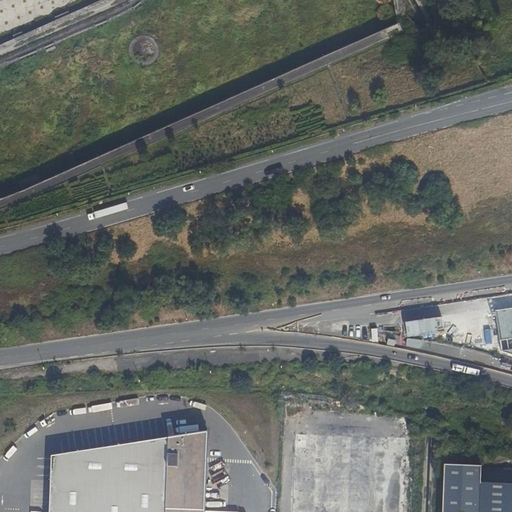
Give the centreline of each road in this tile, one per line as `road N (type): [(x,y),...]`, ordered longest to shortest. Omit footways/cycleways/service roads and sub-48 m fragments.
road 1 (primary): [(511,101),(0,246)]
road 2 (primary): [(0,356),(261,320)]
road 3 (motorway): [(261,320),(288,336),(386,340),(511,368)]
road 4 (primary): [(261,320),(511,282)]
